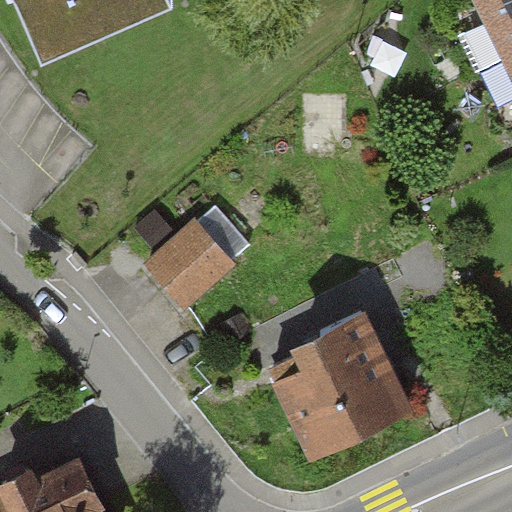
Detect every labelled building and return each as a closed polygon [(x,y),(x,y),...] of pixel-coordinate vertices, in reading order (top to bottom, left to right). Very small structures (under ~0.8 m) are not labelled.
[(22,0),(48,59),(177,4),(175,0),(22,0)] [(511,0),(482,0),(511,64),(511,0)] [(154,262),(188,300),(231,263),(197,224),(154,262)] [(405,404),(363,315),(301,345),(311,365),(282,379),(314,447),(405,404)] [(112,511),(84,454),(0,495),(0,511),(112,511)]
